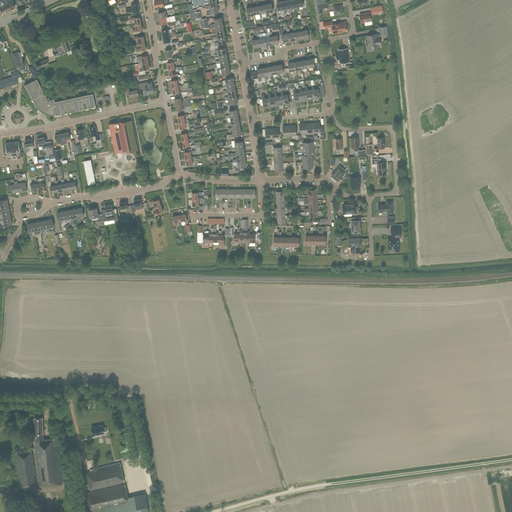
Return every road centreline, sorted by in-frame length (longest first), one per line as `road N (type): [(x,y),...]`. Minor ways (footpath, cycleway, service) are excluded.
road 1 (track): [(213,511),(309,487),(511,460)]
road 2 (residential): [(151,511),(126,395),(0,395)]
road 3 (residential): [(0,135),(165,101)]
road 4 (residential): [(367,195),(396,188),(391,130),(348,132),(330,114)]
road 5 (residential): [(47,204),(148,189),(179,176)]
